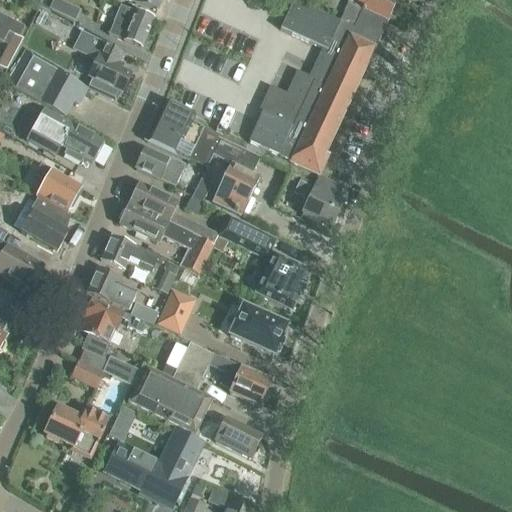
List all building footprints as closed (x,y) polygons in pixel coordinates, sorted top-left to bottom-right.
[(74,22),(79,12),(54,0),(53,0),(49,10),(74,22)] [(122,0),(156,13),(161,0),(122,0)] [(347,0),(345,4),(346,4),(337,24),(352,31),(361,11),(386,22),(388,20),(392,22),(398,10),(394,8),(395,6),(389,3),(389,0),(347,0)] [(361,11),(352,31),(337,24),(292,3),(285,18),(279,32),(321,51),(314,66),(311,73),(309,76),(308,78),(296,72),(284,96),(268,88),(260,104),(257,112),(258,113),(261,114),(247,143),(317,177),(327,157),(324,156),(365,65),(371,52),(386,22),(361,11)] [(152,21),(119,8),(108,37),(141,50),(152,21)] [(40,14),(35,25),(41,28),(47,18),(40,14)] [(0,15),(0,29),(8,34),(19,40),(25,28),(13,23),(0,15)] [(19,40),(8,34),(0,29),(0,42),(8,47),(0,62),(0,69),(5,72),(22,41),(19,40)] [(92,82),(88,91),(114,104),(119,94),(121,96),(130,76),(121,72),(123,66),(118,64),(123,55),(81,35),(73,51),(96,62),(87,80),(92,82)] [(23,54),(5,86),(64,120),(73,104),(78,107),(88,91),(23,54)] [(188,161),(202,132),(188,125),(192,117),(165,104),(161,112),(147,144),(187,163),(188,161)] [(102,145),(71,128),(44,113),(26,143),(43,153),(48,143),(66,152),(64,156),(79,164),(81,160),(91,166),(102,145)] [(259,159),(217,140),(217,141),(204,135),(205,133),(202,132),(188,161),(206,170),(212,158),(230,166),(212,204),(240,218),(258,179),(251,176),(259,159)] [(143,150),(133,170),(158,181),(174,189),(184,168),(167,162),(143,150)] [(42,187),(37,197),(66,214),(68,210),(72,210),(75,204),(73,201),(79,191),(65,183),(67,180),(51,172),(40,166),(30,161),(26,170),(35,175),(34,178),(36,179),(34,183),(42,187)] [(330,230),(342,204),(335,201),(341,188),(319,178),(313,191),(298,184),(293,196),(303,201),(297,215),(330,230)] [(199,181),(191,199),(200,203),(205,194),(209,186),(199,181)] [(191,237),(209,247),(215,236),(172,215),(177,204),(139,186),(128,207),(191,237)] [(28,221),(20,234),(57,254),(67,235),(65,235),(60,232),(68,218),(65,216),(66,214),(37,197),(36,198),(38,199),(26,220),(28,221)] [(202,204),(200,203),(191,199),(186,210),(197,215),(202,204)] [(128,207),(118,227),(157,246),(160,239),(178,248),(187,252),(178,268),(197,278),(208,256),(211,248),(209,247),(191,237),(128,207)] [(265,264),(276,242),(227,218),(216,240),(265,264)] [(111,239),(100,262),(123,273),(127,265),(150,276),(158,261),(111,239)] [(8,246),(0,259),(0,276),(29,293),(44,267),(8,246)] [(290,318),(311,275),(274,257),(253,300),(290,318)] [(163,270),(165,274),(174,278),(178,269),(166,263),(163,270)] [(116,287),(119,281),(97,271),(86,294),(122,310),(127,313),(135,296),(116,287)] [(172,294),(157,327),(179,336),(190,313),(194,304),(187,300),(172,294)] [(114,335),(120,321),(128,324),(126,329),(140,335),(145,326),(92,302),(83,321),(85,322),(80,333),(88,337),(82,352),(84,353),(103,361),(109,346),(107,345),(112,334),(114,335)] [(136,307),(131,316),(153,326),(158,316),(136,307)] [(286,329),(242,308),(228,337),(272,357),(273,354),(277,356),(284,341),(280,339),(286,329)] [(0,354),(4,348),(2,344),(4,341),(2,340),(8,329),(0,324),(0,320),(1,319),(0,317),(0,354)] [(258,409),(270,382),(213,358),(189,346),(170,381),(194,393),(206,368),(214,368),(226,374),(221,387),(231,392),(230,397),(258,409)] [(133,380),(135,382),(139,373),(109,360),(108,364),(102,377),(104,378),(106,376),(129,388),(133,380)] [(97,392),(104,378),(102,377),(78,365),(71,379),(97,392)] [(141,367),(139,373),(135,382),(137,383),(127,405),(194,437),(212,401),(194,393),(170,381),(141,367)] [(71,449),(70,452),(89,461),(105,426),(87,418),(84,423),(56,410),(44,435),(47,437),(45,440),(57,445),(58,443),(71,449)] [(224,421),(213,443),(249,461),(260,439),(224,421)] [(113,423),(106,438),(121,445),(128,431),(113,423)] [(173,432),(157,465),(117,446),(103,474),(140,493),(139,495),(156,503),(157,501),(172,508),(203,446),(173,432)] [(196,485),(189,501),(201,506),(204,499),(200,498),(204,489),(196,485)] [(183,511),(204,511),(206,508),(201,506),(189,501),(183,511)]
